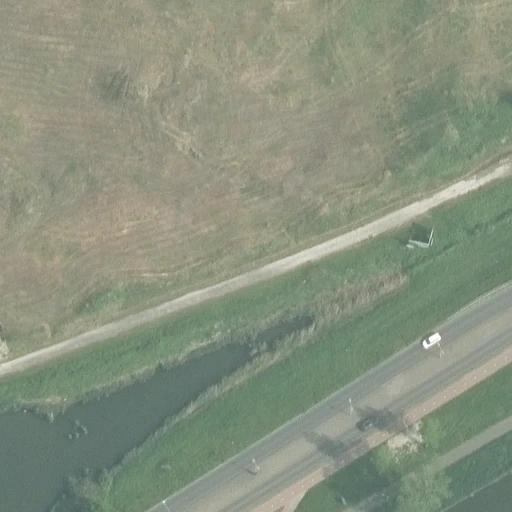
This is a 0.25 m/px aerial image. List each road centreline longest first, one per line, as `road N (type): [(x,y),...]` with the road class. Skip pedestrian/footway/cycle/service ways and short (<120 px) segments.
road 1 (secondary): [(511,303),(167,511)]
road 2 (secondary): [(231,511),(511,333)]
